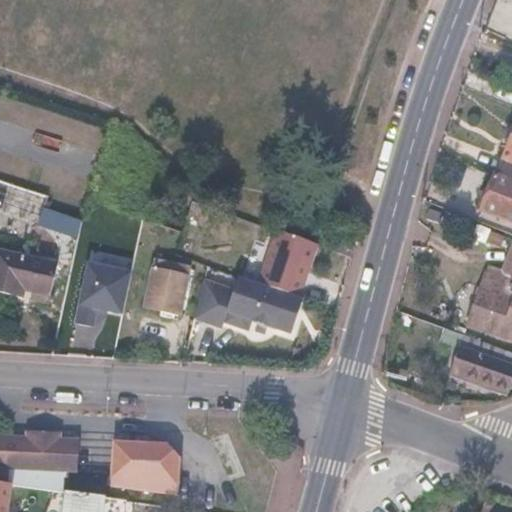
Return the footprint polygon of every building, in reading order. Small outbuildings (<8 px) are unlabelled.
[(511,183),(495,177),(481,212),(511,224),(511,183)] [(24,191),(8,185),(0,206),(0,220),(30,231),(38,206),(32,204),(21,201),(24,191)] [(36,194),(24,191),(21,201),(32,204),(36,194)] [(37,230),(75,238),(79,220),(40,212),(37,230)] [(317,245),(277,230),(259,285),(260,286),(299,299),(317,245)] [(354,240),(337,236),(333,251),(350,256),(354,240)] [(66,260),(0,247),(0,290),(58,301),(66,260)] [(511,260),(503,283),(511,286),(511,260)] [(89,265),(80,307),(127,317),(133,272),(89,265)] [(208,269),(196,266),(194,275),(207,278),(208,269)] [(176,274),(154,272),(150,309),(163,311),(172,312),(185,313),(189,276),(182,275),(183,270),(176,270),(176,274)] [(511,286),(503,283),(487,276),(467,327),(511,344),(511,286)] [(205,281),(199,321),(220,329),(222,322),(246,329),(248,321),(288,334),(299,299),(260,286),(235,278),(234,286),(205,281)] [(511,353),(464,337),(459,351),(511,370),(511,353)] [(511,386),(511,370),(459,351),(450,374),(494,390),(495,388),(510,394),(511,386)] [(0,448),(0,481),(65,490),(68,469),(82,470),(86,440),(66,439),(67,432),(33,430),(33,437),(14,436),(13,449),(0,448)] [(14,436),(3,436),(0,437),(0,448),(13,449),(14,436)] [(175,445),(122,442),(117,484),(180,493),(185,458),(175,445)] [(0,511),(5,511),(10,488),(0,486),(0,511)] [(129,511),(131,499),(65,490),(62,511),(129,511)]
